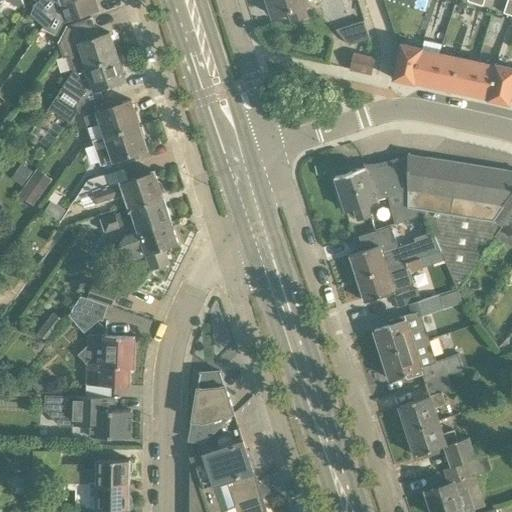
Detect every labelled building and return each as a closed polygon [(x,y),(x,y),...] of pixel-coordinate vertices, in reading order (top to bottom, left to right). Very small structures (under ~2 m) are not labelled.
[(6,0),(16,7),(16,6),(20,8),(23,3),(22,0),(34,0),(38,3),(40,0),(6,0)] [(58,10),(62,24),(97,12),(92,0),(40,0),(38,3),(34,7),(42,14),(48,7),(55,13),(58,10)] [(306,0),(267,0),(274,17),(289,12),(292,22),(307,17),(303,7),(309,6),(306,0)] [(396,0),(426,9),(429,0),(396,0)] [(73,72),(71,74),(118,58),(109,33),(98,37),(92,18),(67,26),(58,44),(63,59),(68,57),(73,72)] [(370,39),(364,22),(350,27),(336,31),(341,37),(350,46),(370,39)] [(413,84),(421,49),(402,45),(394,80),(413,84)] [(433,87),(440,54),(432,53),(422,51),(422,50),(421,49),(413,84),(415,84),(415,83),(433,87)] [(459,59),(449,56),(440,54),(433,87),(452,91),(459,59)] [(354,55),(351,70),(371,75),(374,59),(354,55)] [(118,58),(71,74),(60,91),(84,105),(103,99),(100,91),(126,83),(118,58)] [(471,95),(478,63),(470,61),(459,59),(452,91),(471,95)] [(497,67),(487,65),(478,63),(471,95),(489,99),(489,100),(490,100),(497,67)] [(497,67),(490,100),(509,105),(511,92),(511,68),(508,68),(498,66),(497,67)] [(106,138),(140,126),(139,123),(141,123),(137,112),(135,112),(132,101),(112,107),(110,102),(96,107),(98,112),(85,117),(89,128),(101,124),(106,138)] [(140,126),(106,138),(94,142),(102,165),(148,150),(144,139),(146,138),(142,128),(140,128),(140,126)] [(425,216),(434,236),(441,252),(457,287),(461,286),(496,237),(511,214),(511,172),(410,156),(410,154),(408,154),(408,158),(406,158),(406,159),(398,163),(378,168),(368,168),(366,168),(365,165),(364,165),(372,189),(390,184),(394,197),(408,193),(409,221),(425,216)] [(367,204),(388,198),(394,197),(390,184),(372,189),(364,165),(363,165),(364,168),(335,178),(346,211),(355,208),(358,219),(371,215),(367,204)] [(23,186),(32,173),(23,166),(14,179),(23,186)] [(33,206),(52,180),(38,170),(19,196),(33,206)] [(125,196),(128,207),(162,196),(161,193),(163,189),(161,184),(158,182),(155,172),(109,187),(106,175),(101,176),(89,180),(75,201),(94,195),(98,205),(125,196)] [(394,197),(388,198),(395,226),(409,221),(408,193),(394,197)] [(171,222),(162,196),(128,207),(129,211),(101,220),(105,232),(136,222),(139,233),(171,222)] [(45,211),(59,220),(65,211),(52,202),(45,211)] [(511,214),(496,237),(511,247),(511,214)] [(122,253),(123,253),(126,264),(147,257),(152,271),(169,265),(169,266),(170,266),(165,249),(179,245),(171,222),(139,233),(125,237),(119,246),(112,257),(116,260),(122,253)] [(359,238),(363,251),(350,255),(358,279),(421,259),(441,252),(434,236),(398,248),(391,227),(359,238)] [(109,261),(112,257),(119,246),(109,239),(98,254),(109,261)] [(394,294),(393,291),(413,285),(410,273),(424,268),(421,259),(358,279),(366,303),(394,294)] [(92,283),(88,298),(107,305),(112,307),(117,292),(92,283)] [(409,305),(421,301),(417,290),(394,297),(398,309),(409,305)] [(421,301),(409,305),(411,315),(401,318),(389,322),(390,325),(375,330),(383,356),(430,340),(422,316),(443,310),(439,295),(421,301)] [(102,321),(107,305),(88,298),(85,298),(83,297),(82,298),(73,311),(100,320),(102,321)] [(88,336),(86,385),(129,387),(130,369),(133,369),(134,338),(88,336)] [(437,361),(430,340),(383,356),(391,381),(406,376),(408,380),(422,375),(425,384),(448,376),(464,371),(458,354),(437,361)] [(200,373),(190,435),(201,437),(199,447),(204,448),(203,443),(234,414),(220,372),(200,373)] [(401,420),(405,432),(438,421),(433,408),(446,403),(443,394),(453,390),(448,376),(425,384),(428,392),(414,397),(415,402),(399,407),(403,419),(401,420)] [(35,379),(30,383),(39,394),(45,389),(35,379)] [(107,397),(72,396),(55,395),(54,420),(60,426),(73,427),(73,423),(91,424),(90,437),(131,438),(132,410),(106,409),(107,397)] [(432,455),(446,450),(452,468),(476,460),(469,438),(458,442),(454,430),(442,434),(438,421),(405,432),(409,445),(411,444),(415,457),(431,451),(432,455)] [(234,445),(191,459),(190,511),(214,511),(261,497),(262,498),(268,491),(261,485),(258,486),(243,442),(242,442),(234,445)] [(42,483),(66,483),(130,484),(130,473),(132,471),(132,465),(130,463),(130,460),(98,459),(98,470),(84,470),(84,465),(60,465),(61,452),(32,452),(32,481),(42,483)] [(462,481),(471,478),(492,470),(487,456),(476,460),(452,468),(445,470),(449,484),(427,492),(430,502),(428,503),(430,511),(457,511),(459,511),(458,511),(474,511),(468,493),(466,494),(462,481)] [(0,484),(8,486),(9,480),(0,478),(0,484)] [(130,484),(66,483),(66,488),(77,489),(77,509),(129,509),(129,506),(131,504),(132,499),(130,496),(130,484)] [(266,511),(262,498),(261,497),(214,511),(266,511)]
